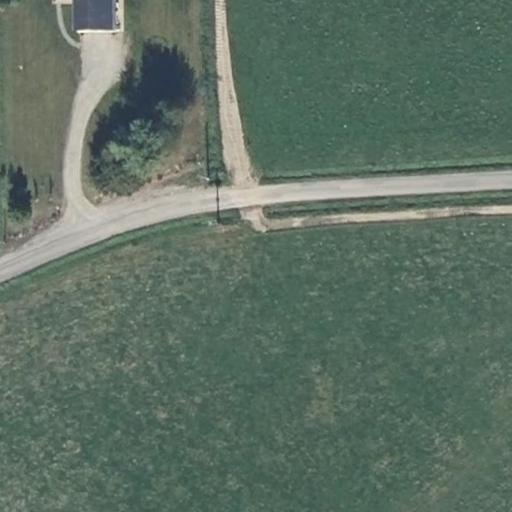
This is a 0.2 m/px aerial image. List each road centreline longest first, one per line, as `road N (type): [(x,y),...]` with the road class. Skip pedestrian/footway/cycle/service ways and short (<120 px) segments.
road 1 (unclassified): [(0,282),(116,229),(236,198),(511,177)]
road 2 (track): [(236,198),(271,227),(511,210)]
road 3 (track): [(236,198),(221,0)]
